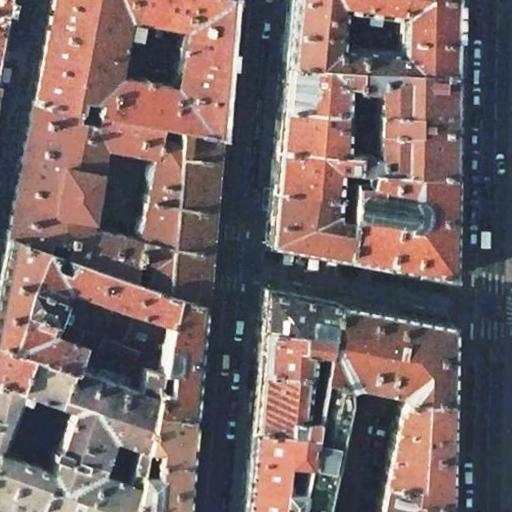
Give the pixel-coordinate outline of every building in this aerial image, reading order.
[(225,0),(45,0),(39,34),(28,97),(156,120),(214,130),(225,0)] [(285,0),(280,61),(357,66),(454,71),(455,0),(285,0)] [(276,105),(354,108),(355,86),(357,66),(280,61),(276,105)] [(454,71),(357,66),(355,86),(360,87),(368,88),(375,82),(374,125),(374,158),(367,151),(351,150),(351,151),(349,168),(363,168),(452,171),(453,116),(454,71)] [(360,87),(355,86),(354,108),(351,150),(367,151),(374,158),(374,125),(367,126),(368,108),(359,107),(360,87)] [(16,158),(2,234),(126,277),(134,235),(133,235),(84,225),(99,144),(149,153),(150,153),(156,120),(28,97),(16,158)] [(273,146),(351,151),(351,150),(354,108),(276,105),(273,146)] [(199,302),(214,130),(156,120),(150,153),(149,153),(147,160),(144,163),(142,168),(142,173),(144,177),(136,217),(133,220),(132,223),(131,226),(132,231),(133,235),(134,235),(126,277),(171,292),(199,302)] [(351,151),(273,146),(269,187),(332,193),(334,167),(349,168),(351,151)] [(349,168),(334,167),(332,193),(348,194),(349,178),(349,168)] [(452,171),(363,168),(361,178),(349,178),(348,194),(346,214),(346,219),(343,256),(449,276),(452,171)] [(332,193),(269,187),(264,241),(343,256),(346,219),(334,218),(334,220),(330,220),(331,208),(332,193)] [(348,194),(332,193),(331,208),(335,208),(335,213),(346,214),(348,194)] [(126,277),(2,234),(0,246),(0,380),(15,385),(21,350),(67,367),(68,364),(74,349),(77,340),(46,329),(50,317),(63,283),(132,308),(120,343),(144,352),(159,357),(171,292),(126,277)] [(257,326),(324,334),(331,299),(261,285),(257,326)] [(193,360),(199,302),(171,292),(159,357),(149,409),(189,414),(193,360)] [(351,382),(397,391),(401,397),(400,398),(447,398),(448,322),(331,299),(324,334),(316,375),(315,379),(345,385),(351,382)] [(81,328),(50,317),(46,329),(77,340),(81,329),(81,328)] [(324,334),(257,326),(254,367),(302,373),(316,375),(324,334)] [(120,343),(81,329),(77,340),(74,349),(126,367),(127,366),(140,370),(144,352),(120,343)] [(144,352),(140,370),(135,388),(68,364),(67,367),(21,350),(15,385),(0,380),(0,501),(29,511),(129,511),(142,447),(142,442),(149,409),(159,357),(144,352)] [(302,373),(254,367),(248,427),(305,432),(308,418),(299,417),(302,373)] [(316,375),(302,373),(299,417),(308,418),(315,379),(316,375)] [(319,511),(344,400),(344,385),(345,385),(315,379),(308,418),(305,432),(300,460),(290,511),(319,511)] [(397,404),(381,482),(445,499),(446,441),(447,398),(400,398),(397,404)] [(189,414),(149,409),(142,442),(157,445),(152,470),(144,469),(148,448),(142,447),(129,511),(180,511),(182,487),(189,414)] [(248,427),(240,511),(290,511),(300,460),(305,432),(248,427)] [(445,511),(445,499),(381,482),(374,511),(445,511)]
